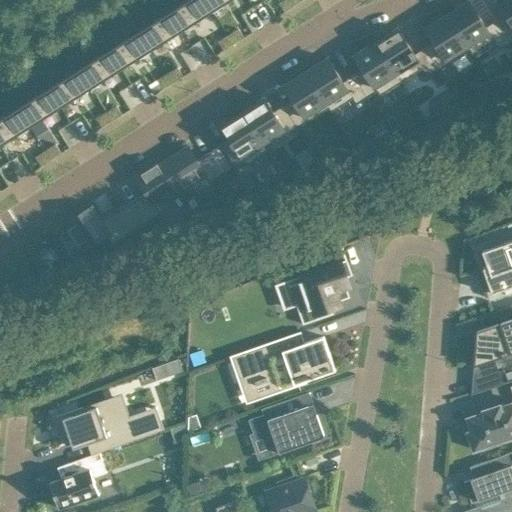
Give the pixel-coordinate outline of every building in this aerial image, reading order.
[(205,0),(187,0),(170,11),(182,30),(212,11),(205,0)] [(205,0),(212,11),(229,0),(205,0)] [(290,0),(282,0),(278,3),(284,11),(294,5),(290,0)] [(469,0),(447,14),(470,50),(469,50),(472,54),(494,41),(499,49),(510,43),(496,20),(486,27),(469,0)] [(511,0),(496,0),(506,14),(496,20),(510,43),(511,41),(511,0)] [(170,11),(140,30),(152,49),(182,30),(170,11)] [(434,41),(424,48),(438,70),(469,50),(470,50),(447,14),(425,27),(434,41)] [(238,28),(228,35),(233,43),(243,37),(238,28)] [(397,28),(376,41),(401,81),(422,68),(428,77),(438,70),(424,48),(414,54),(397,28)] [(140,30),(109,49),(121,68),(152,49),(140,30)] [(228,35),(217,41),(223,49),(233,43),(228,35)] [(363,69),(353,75),(367,97),(377,91),(380,95),(401,81),(376,41),(354,55),(363,69)] [(109,49),(79,69),(91,88),(121,68),(109,49)] [(327,57),(306,71),(329,107),(328,108),(330,112),(352,98),(356,104),(367,97),(353,75),(343,82),(327,57)] [(177,67),(167,73),(172,81),(182,75),(177,67)] [(79,69),(48,88),(60,107),(91,88),(79,69)] [(293,99),(283,105),(297,127),(328,108),(329,107),(306,71),(284,84),(293,99)] [(167,73),(157,80),(162,88),(172,81),(167,73)] [(131,105),(154,92),(146,78),(123,91),(131,105)] [(48,88),(18,107),(30,126),(60,107),(48,88)] [(450,89),(442,94),(453,110),(461,107),(450,89)] [(264,97),(242,111),(265,147),(266,147),(297,127),(283,105),(273,112),(264,97)] [(116,105),(106,112),(111,120),(121,114),(116,105)] [(18,107),(0,118),(0,144),(30,126),(18,107)] [(230,139),(220,145),(233,167),(244,161),(246,165),(269,151),(266,147),(265,147),(242,111),(221,125),(230,139)] [(106,112),(96,118),(101,126),(111,120),(106,112)] [(55,144),(45,150),(50,158),(60,152),(55,144)] [(188,146),(162,162),(179,188),(178,188),(181,192),(205,177),(209,183),(233,167),(220,145),(197,160),(188,146)] [(45,150),(35,157),(40,165),(50,158),(45,150)] [(146,192),(124,206),(138,228),(161,213),(155,203),(178,188),(179,188),(162,162),(158,164),(157,163),(141,173),(142,174),(137,178),(146,192)] [(92,206),(66,222),(69,228),(68,228),(78,244),(79,243),(83,249),(107,233),(114,243),(138,228),(124,206),(101,220),(92,206)] [(511,239),(482,251),(486,263),(487,266),(483,267),(492,293),(504,289),(505,293),(506,295),(511,292),(511,239)] [(54,259),(46,250),(38,258),(46,267),(54,259)] [(304,280),(289,285),(296,305),(303,324),(333,313),(331,307),(339,305),(338,301),(337,298),(345,295),(342,287),(345,285),(349,284),(346,276),(351,274),(346,259),(302,274),(304,280)] [(474,356),(474,365),(494,358),(511,351),(511,318),(476,331),(476,332),(477,332),(480,340),(476,341),(474,356)] [(301,331),(240,352),(240,354),(251,384),(256,382),(256,384),(268,380),(268,378),(272,376),(277,390),(298,382),(297,381),(305,378),(306,379),(306,380),(335,370),(323,336),(304,342),(302,335),(301,331)] [(202,350),(189,354),(193,366),(206,361),(202,350)] [(178,358),(167,362),(172,374),(182,370),(178,358)] [(476,379),(475,392),(502,382),(498,371),(476,379)] [(484,412),(468,418),(472,431),(468,432),(474,449),(480,447),(481,450),(496,445),(495,442),(511,437),(511,386),(511,390),(511,403),(500,407),(500,405),(484,410),(484,412)] [(95,402),(55,416),(65,445),(71,443),(88,437),(91,443),(94,451),(90,452),(91,455),(164,429),(163,427),(160,428),(161,429),(150,432),(144,415),(127,421),(125,417),(119,398),(96,406),(95,402)] [(263,414),(249,419),(253,433),(254,434),(264,431),(271,453),(275,451),(276,451),(276,452),(279,451),(289,447),(322,435),(315,414),(314,414),(311,405),(311,404),(290,411),(286,400),(261,408),(263,414)] [(188,417),(188,431),(193,429),(200,427),(196,414),(188,417)] [(184,423),(170,428),(174,442),(183,439),(184,423)] [(61,478),(50,482),(59,508),(99,494),(93,477),(106,472),(100,452),(57,467),(61,478)] [(461,511),(511,511),(511,463),(511,464),(474,478),(464,481),(471,502),(475,501),(476,506),(472,508),(461,511)] [(200,481),(203,490),(212,487),(209,478),(200,481)] [(280,487),(266,492),(273,511),(316,511),(304,478),(290,483),(291,487),(281,491),(280,487)] [(197,482),(188,485),(191,495),(200,492),(197,482)] [(238,511),(234,501),(216,507),(217,511),(238,511)]
